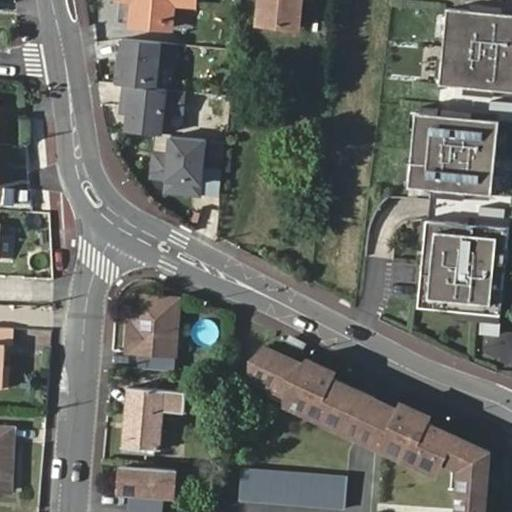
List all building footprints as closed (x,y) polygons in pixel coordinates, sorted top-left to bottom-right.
[(194,0),(129,0),(133,0),(131,24),(171,28),(174,5),(194,6),(194,0)] [(261,0),(259,22),(297,27),(299,0),(261,0)] [(511,89),(511,13),(450,7),(444,58),(440,58),(438,74),(443,75),(449,75),(449,83),(511,89)] [(176,44),(123,38),(119,84),(124,85),(156,88),(158,62),(174,63),(176,44)] [(156,88),(124,85),(122,102),(130,103),(129,115),(127,132),(161,135),(164,111),(182,113),(184,91),(156,88)] [(130,103),(122,102),(121,114),(129,115),(130,103)] [(493,194),(501,120),(423,112),(423,117),(421,133),(416,133),(414,160),(408,159),(406,178),(412,179),(421,180),(421,187),(493,194)] [(165,192),(200,196),(205,140),(171,136),(169,156),(154,155),(151,178),(167,179),(165,192)] [(505,288),(508,261),(503,261),(504,248),(509,249),(511,227),(425,217),(423,238),(431,239),(430,249),(426,249),(421,306),(445,308),(446,302),(459,304),(458,309),(458,317),(483,320),(482,333),(496,334),(497,321),(502,322),(504,301),(499,300),(500,288),(505,288)] [(182,301),(138,296),(134,331),(129,330),(127,351),(140,353),(138,368),(174,370),(176,355),(169,355),(172,331),(179,332),(182,301)] [(11,346),(12,330),(0,329),(0,388),(8,389),(10,367),(3,366),(4,346),(11,346)] [(257,354),(243,387),(265,396),(284,404),(280,411),(337,435),(340,428),(355,434),(352,441),(406,464),(408,457),(427,465),(437,469),(440,462),(458,470),(454,511),(482,511),(486,453),(423,425),(426,418),(397,405),(393,412),(326,384),(329,376),(300,364),(297,371),(257,354)] [(123,446),(159,450),(162,414),(185,415),(187,392),(128,388),(123,446)] [(284,404),(265,396),(262,403),(280,411),(284,404)] [(0,487),(10,488),(13,429),(0,428),(0,487)] [(424,472),(427,465),(408,457),(406,464),(424,472)] [(161,511),(163,497),(173,498),(176,469),(126,465),(123,493),(129,493),(127,511),(161,511)] [(239,501),(344,508),(347,476),(241,469),(239,501)]
